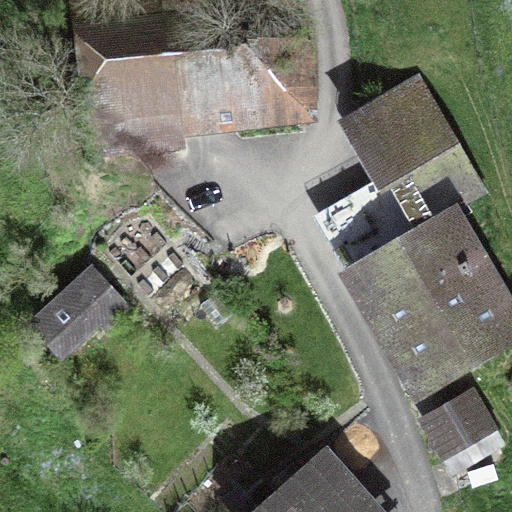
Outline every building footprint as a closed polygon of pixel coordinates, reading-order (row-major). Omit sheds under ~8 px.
[(73,0),(77,61),(302,44),(298,0),(73,0)] [(307,107),(302,44),(77,61),(84,144),(174,137),(172,117),(307,107)] [(511,351),(511,333),(456,229),(491,207),(415,83),(333,133),(401,245),(332,282),(401,411),(511,351)] [(122,324),(77,277),(10,341),(55,388),(122,324)] [(351,511),(309,469),(264,511),(351,511)]
